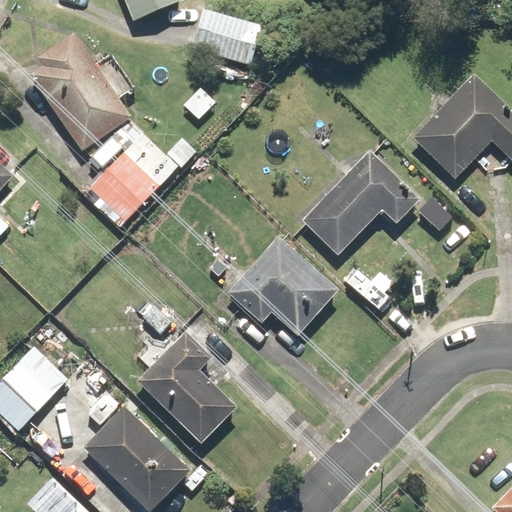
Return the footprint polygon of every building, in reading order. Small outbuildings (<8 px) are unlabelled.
[(182,3),(180,0),(122,0),(133,24),(182,3)] [(263,30),(202,10),(189,49),(250,69),(263,30)] [(72,36),(34,62),(41,71),(34,76),(41,85),(36,89),(82,154),(132,119),(72,36)] [(137,92),(115,62),(104,70),(125,100),(137,92)] [(447,63),(430,80),(447,96),(463,79),(447,63)] [(511,114),(471,77),(412,142),(454,181),(489,143),(511,164),(511,114)] [(218,142),(205,128),(181,152),(193,165),(218,142)] [(176,169),(138,134),(87,189),(125,224),(176,169)] [(395,228),(419,202),(367,154),(302,224),(338,257),(379,213),(395,228)] [(0,262),(17,279),(42,253),(22,234),(20,237),(1,219),(21,198),(7,185),(12,180),(0,167),(0,262)] [(277,239),(227,295),(260,325),(270,314),(297,338),(337,293),(277,239)] [(172,324),(154,305),(137,322),(155,341),(172,324)] [(211,359),(186,333),(136,382),(200,446),(239,407),(201,368),(211,359)] [(0,420),(16,435),(63,384),(32,355),(0,390),(0,420)] [(97,388),(85,400),(94,409),(88,415),(100,426),(117,409),(97,388)] [(153,511),(190,471),(122,409),(82,453),(147,511),(153,511)] [(511,511),(511,488),(492,509),(494,511),(511,511)]
